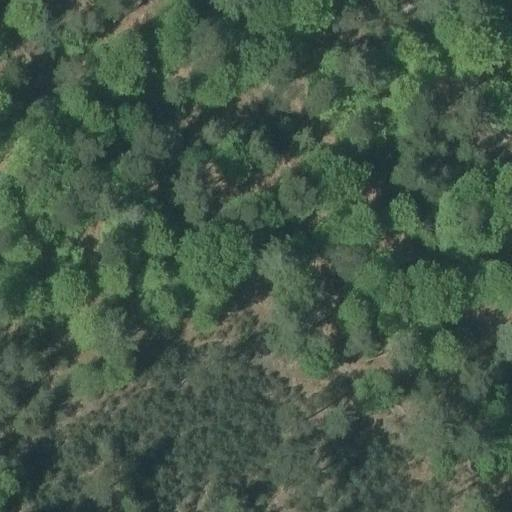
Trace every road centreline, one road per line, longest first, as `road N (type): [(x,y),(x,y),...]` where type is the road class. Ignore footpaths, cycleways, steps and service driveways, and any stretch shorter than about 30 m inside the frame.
road 1 (track): [(0,50),(166,39),(195,0)]
road 2 (track): [(384,0),(511,150)]
